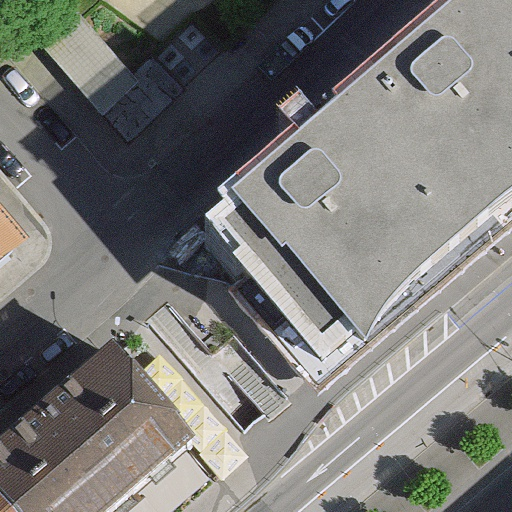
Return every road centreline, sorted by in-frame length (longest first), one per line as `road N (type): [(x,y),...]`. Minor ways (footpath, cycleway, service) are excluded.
road 1 (residential): [(121,243),(375,0)]
road 2 (primary): [(511,358),(340,511)]
road 3 (residential): [(0,106),(121,243)]
road 4 (residential): [(0,348),(121,243)]
